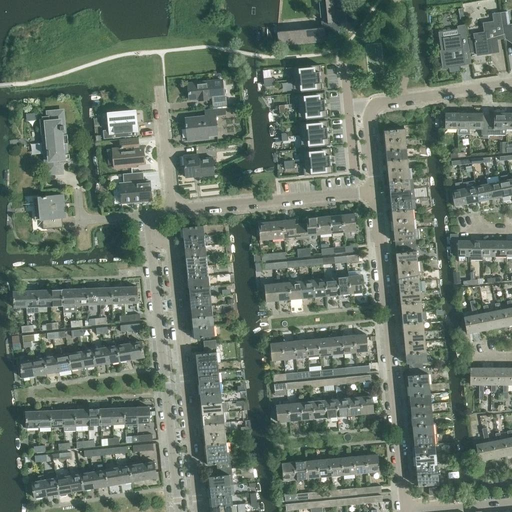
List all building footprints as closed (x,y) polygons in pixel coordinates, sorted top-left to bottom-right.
[(283,32),(278,33),(279,45),(325,42),(324,36),(340,34),(340,31),(340,29),(339,21),(343,21),(340,0),(318,0),(321,22),(322,27),(283,30),(283,32)] [(511,25),(510,26),(508,13),(500,14),(503,35),(504,34),(505,39),(511,38),(511,41),(511,25)] [(477,52),(478,56),(498,53),(496,40),(504,39),(503,35),(500,14),(493,15),(494,22),(483,24),(484,33),(474,35),(475,38),(468,39),(470,53),(477,52)] [(442,69),(465,65),(463,52),(469,52),(465,25),(456,26),(458,37),(442,39),(444,51),(439,51),(442,69)] [(320,65),(292,68),(293,80),(319,78),(319,72),(320,72),(320,65)] [(319,78),(293,80),(294,93),(322,90),(321,83),(320,83),(319,78)] [(214,106),(227,105),(226,96),(224,96),(223,81),(190,84),(191,93),(189,93),(189,95),(190,95),(190,100),(213,98),(214,106)] [(325,93),(297,95),(298,108),(325,105),(324,100),(326,100),(325,93)] [(325,105),(298,108),(299,120),(327,118),(327,111),(325,111),(325,105)] [(186,119),(188,139),(189,142),(197,141),(196,138),(218,136),(216,116),(226,115),(226,109),(206,111),(206,117),(186,119)] [(103,130),(104,139),(138,136),(137,125),(136,125),(135,111),(109,114),(110,130),(103,130)] [(70,159),(69,155),(67,155),(66,144),(68,144),(68,135),(63,135),(63,131),(64,131),(64,127),(62,127),(62,122),(64,122),(63,112),(48,113),(49,116),(42,117),(43,124),(46,123),(47,131),(43,131),(44,135),(43,135),(43,138),(46,138),(47,139),(48,138),(48,144),(45,145),(45,151),(47,151),(47,154),(45,154),(47,174),(62,173),(61,164),(68,163),(68,159),(70,159)] [(458,129),(458,113),(446,113),(446,129),(458,129)] [(458,113),(458,129),(470,129),(470,113),(458,113)] [(482,135),(487,135),(489,135),(489,116),(482,115),(482,113),(470,113),(470,129),(482,130),(482,135)] [(506,136),(506,130),(507,130),(507,114),(495,114),(495,116),(489,116),(489,135),(506,136)] [(327,121),(299,123),(300,136),(327,133),(327,128),(328,128),(327,121)] [(404,127),(384,129),(385,140),(405,138),(404,127)] [(327,133),(300,136),(302,148),(330,145),(329,139),(328,139),(327,133)] [(405,138),(385,140),(386,150),(406,148),(405,138)] [(136,167),(136,165),(145,164),(143,148),(143,149),(139,149),(138,139),(120,140),(121,148),(113,149),(115,169),(136,167)] [(330,148),(302,151),(303,164),(330,161),(329,156),(331,155),(330,148)] [(406,148),(386,150),(386,160),(407,158),(406,148)] [(185,178),(215,175),(213,158),(199,159),(198,155),(183,157),(185,178)] [(407,158),(386,160),(387,170),(408,168),(407,158)] [(330,161),(303,164),(304,176),(332,173),(332,166),(330,167),(330,161)] [(412,179),(412,178),(411,169),(408,169),(408,168),(387,170),(388,180),(409,178),(409,179),(412,179)] [(122,203),(152,201),(150,181),(144,182),(143,173),(123,174),(124,183),(120,184),(121,196),(120,196),(121,198),(122,203)] [(498,177),(500,182),(503,198),(511,196),(511,182),(511,180),(510,174),(498,177)] [(409,178),(390,180),(391,191),(410,189),(409,179),(409,178)] [(479,202),(491,200),(488,185),(487,180),(481,181),(482,186),(476,187),(479,202)] [(455,184),(456,191),(452,191),(455,207),(467,205),(464,189),(462,182),(455,184)] [(500,182),(488,185),(491,200),(503,198),(500,182)] [(464,189),(467,205),(479,202),(476,187),(464,189)] [(410,189),(391,191),(392,200),(411,199),(410,189)] [(35,221),(42,220),(43,230),(63,228),(62,218),(66,218),(63,196),(33,199),(35,221)] [(411,199),(390,200),(391,211),(412,209),(411,199)] [(412,209),(391,211),(392,221),(413,219),(412,209)] [(355,215),(343,217),(345,233),(357,232),(355,215)] [(331,218),(333,234),(345,233),(343,217),(331,218)] [(320,235),(333,234),(331,218),(319,219),(320,235)] [(320,235),(319,219),(307,220),(307,227),(302,227),(303,240),(309,239),(308,236),(320,235)] [(413,219),(392,221),(393,231),(413,229),(413,219)] [(283,222),(285,238),(297,237),(297,240),(303,240),(302,227),(296,228),(296,226),(296,221),(283,222)] [(273,239),(285,238),(283,222),(271,223),(273,239)] [(273,239),(271,223),(259,224),(261,241),(273,239)] [(184,238),(205,236),(204,226),(183,228),(184,238)] [(418,228),(415,229),(413,229),(393,231),(394,241),(395,241),(395,247),(413,245),(416,245),(415,239),(419,239),(418,228)] [(205,236),(184,238),(185,248),(206,246),(205,236)] [(471,257),(471,241),(459,241),(459,256),(470,257),(471,257)] [(482,260),(482,257),(483,257),(483,241),(471,241),(471,257),(470,257),(470,260),(482,260)] [(483,241),(483,257),(495,257),(496,241),(483,241)] [(496,241),(495,257),(507,257),(507,241),(496,241)] [(396,263),(417,261),(416,251),(413,251),(413,245),(395,247),(396,254),(395,254),(396,263)] [(206,246),(185,248),(186,258),(207,256),(206,246)] [(187,268),(208,266),(207,256),(186,258),(187,268)] [(417,261),(396,263),(397,273),(418,271),(417,261)] [(208,266),(187,268),(188,278),(209,276),(208,266)] [(418,271),(397,273),(398,283),(419,281),(418,271)] [(209,276),(188,278),(189,288),(210,286),(209,276)] [(349,278),(350,295),(363,293),(361,276),(349,278)] [(337,279),(338,296),(350,295),(349,278),(337,279)] [(326,297),(338,296),(337,279),(325,280),(326,297)] [(313,281),(314,298),(326,297),(325,280),(313,281)] [(301,282),(303,299),(314,298),(313,281),(301,282)] [(419,281),(398,283),(399,293),(420,291),(419,281)] [(303,299),(301,282),(289,283),(291,300),(303,299)] [(277,284),(279,301),(291,300),(289,283),(277,284)] [(266,302),(278,301),(279,301),(277,284),(265,285),(266,302)] [(210,286),(189,288),(190,298),(211,296),(210,286)] [(125,304),(138,303),(137,301),(141,301),(141,291),(137,292),(137,287),(124,288),(125,304)] [(100,289),(101,305),(113,304),(112,288),(100,289)] [(125,306),(125,304),(124,288),(112,288),(113,304),(119,304),(119,307),(125,306)] [(76,306),(78,306),(88,305),(88,289),(75,290),(76,306)] [(88,289),(88,305),(101,305),(100,289),(88,289)] [(51,307),(64,306),(63,290),(51,291),(51,307)] [(76,312),(76,306),(75,290),(63,290),(64,306),(64,313),(76,312)] [(39,307),(40,307),(39,291),(26,292),(27,308),(27,313),(39,313),(39,307)] [(39,291),(40,307),(51,307),(51,291),(39,291)] [(420,291),(399,293),(400,303),(421,301),(420,291)] [(27,308),(26,292),(13,292),(14,308),(27,308)] [(190,298),(191,308),(191,309),(212,307),(211,296),(190,298)] [(401,313),(422,311),(421,301),(400,303),(401,313)] [(503,326),(511,324),(511,308),(509,309),(501,310),(500,303),(496,304),(497,311),(500,310),(503,326)] [(492,329),(503,326),(500,310),(497,311),(489,312),(488,306),(484,306),(485,313),(488,313),(492,329)] [(212,307),(191,309),(192,318),(213,316),(212,307)] [(480,331),(492,329),(488,313),(485,313),(478,315),(476,308),(472,308),(474,316),(476,315),(480,331)] [(422,311),(401,313),(402,323),(423,321),(422,311)] [(476,315),(474,316),(464,317),(468,334),(480,331),(476,315)] [(213,316),(192,318),(193,328),(214,326),(213,316)] [(423,321),(402,323),(403,334),(424,332),(423,321)] [(215,337),(214,326),(193,328),(194,339),(215,337)] [(424,332),(403,334),(404,344),(425,342),(424,332)] [(367,335),(355,336),(354,336),(356,353),(368,352),(367,335)] [(11,337),(11,345),(20,344),(19,336),(11,337)] [(343,337),(344,354),(356,353),(354,336),(343,337)] [(332,355),(344,354),(343,337),(330,338),(332,355)] [(318,340),(320,356),(332,355),(330,338),(318,340)] [(306,341),(308,358),(320,356),(318,340),(306,341)] [(205,349),(216,348),(216,341),(204,342),(205,349)] [(308,358),(306,341),(295,342),(296,359),(308,358)] [(129,344),(132,360),(145,358),(142,342),(129,344)] [(284,360),(296,359),(295,342),(283,343),(284,360)] [(425,342),(404,344),(405,354),(425,352),(425,342)] [(284,360),(283,343),(270,344),(272,361),(284,360)] [(117,346),(120,362),(132,360),(129,344),(117,346)] [(105,348),(108,364),(120,362),(117,346),(105,348)] [(93,350),(96,366),(108,364),(105,348),(93,350)] [(81,352),(84,368),(96,366),(93,350),(81,352)] [(84,368),(81,352),(69,354),(72,370),(84,368)] [(422,362),(426,362),(425,352),(405,354),(406,364),(408,364),(409,370),(423,369),(422,362)] [(197,365),(218,363),(217,353),(196,355),(197,365)] [(59,373),(71,370),(72,370),(69,354),(56,357),(59,373)] [(59,373),(56,357),(45,359),(48,375),(59,373)] [(35,377),(47,375),(48,375),(45,359),(32,361),(35,377)] [(35,377),(32,361),(20,363),(23,379),(35,377)] [(219,373),(218,364),(218,363),(197,365),(198,375),(219,373)] [(470,385),(480,385),(483,385),(483,368),(470,368),(470,385)] [(495,369),(483,368),(483,385),(480,385),(480,392),(484,392),(484,385),(492,385),(495,385),(495,369)] [(511,368),(507,369),(507,385),(504,385),(503,393),(508,393),(508,385),(511,385),(511,368)] [(409,386),(430,384),(429,374),(428,374),(427,369),(423,369),(409,370),(410,375),(408,376),(409,386)] [(507,369),(495,369),(495,385),(492,385),(491,392),(496,392),(496,385),(504,385),(507,385),(507,369)] [(221,373),(219,373),(198,375),(199,385),(222,382),(221,373)] [(222,382),(199,385),(200,395),(221,393),(223,392),(222,382)] [(431,394),(430,384),(409,386),(410,396),(431,394)] [(222,403),(221,393),(200,395),(201,405),(222,403)] [(410,396),(411,406),(432,404),(431,394),(410,396)] [(360,398),(362,415),(374,414),(373,396),(360,398)] [(349,399),(350,416),(362,415),(360,398),(349,399)] [(349,399),(336,400),(338,417),(350,416),(349,399)] [(325,401),(326,418),(338,417),(336,400),(325,401)] [(278,423),(290,422),(289,404),(288,401),(283,402),(283,405),(276,406),(278,423)] [(314,419),(326,418),(325,401),(312,402),(314,419)] [(314,419),(312,402),(301,403),(302,420),(314,419)] [(223,413),(222,406),(222,403),(201,405),(202,416),(223,413)] [(301,403),(289,404),(290,422),(302,420),(301,403)] [(432,404),(411,406),(412,416),(433,414),(432,404)] [(117,409),(113,409),(112,409),(113,425),(125,424),(125,409),(125,407),(124,406),(118,406),(117,407),(117,409)] [(92,408),(92,410),(88,410),(88,426),(88,430),(94,430),(94,426),(101,425),(100,408),(99,407),(94,407),(92,408)] [(137,408),(138,424),(151,423),(150,407),(137,408)] [(69,408),(68,409),(68,411),(63,411),(64,427),(64,431),(76,431),(76,426),(76,411),(75,411),(75,409),(74,408),(69,408)] [(100,410),(100,408),(101,425),(113,425),(112,409),(100,410)] [(125,409),(125,424),(138,424),(137,408),(125,409)] [(76,426),(88,426),(88,410),(76,411),(76,426)] [(51,427),(64,427),(63,411),(51,412),(51,427)] [(39,428),(38,412),(25,413),(26,428),(39,428)] [(38,412),(39,428),(51,427),(51,412),(38,412)] [(225,413),(223,413),(202,416),(203,425),(224,423),(226,423),(225,413)] [(412,416),(413,426),(434,424),(433,414),(412,416)] [(225,433),(224,423),(203,425),(204,436),(225,433)] [(434,424),(413,426),(414,437),(435,435),(434,424)] [(225,433),(204,436),(205,445),(226,443),(225,433)] [(503,456),(511,454),(511,439),(511,438),(509,439),(501,440),(500,433),(496,434),(497,441),(500,440),(503,456)] [(435,435),(414,437),(415,446),(436,444),(435,435)] [(491,459),(503,456),(500,440),(497,441),(490,442),(488,435),(484,436),(485,443),(488,443),(491,459)] [(227,453),(227,449),(226,443),(205,445),(206,455),(227,453)] [(488,443),(485,443),(476,445),(479,461),(491,459),(488,443)] [(416,456),(437,455),(436,444),(415,446),(416,456)] [(206,455),(207,466),(216,465),(217,471),(231,469),(231,463),(229,453),(227,453),(206,455)] [(366,456),(368,473),(380,472),(378,455),(366,456)] [(417,466),(437,464),(437,455),(416,456),(417,466)] [(366,456),(354,458),(356,474),(368,473),(366,456)] [(343,459),(344,476),(356,474),(354,458),(343,459)] [(330,460),(332,477),(344,476),(343,459),(330,460)] [(319,461),(320,478),(332,477),(330,460),(319,461)] [(308,479),(320,478),(319,461),(306,462),(308,479)] [(142,464),(145,480),(157,478),(154,462),(142,464)] [(294,463),(296,480),(308,479),(306,462),(294,463)] [(296,480),(294,463),(282,464),(284,481),(296,480)] [(130,466),(133,483),(145,480),(142,464),(130,466)] [(417,466),(418,476),(438,474),(437,464),(417,466)] [(118,469),(120,485),(133,483),(130,466),(118,469)] [(106,471),(109,487),(120,485),(118,469),(106,471)] [(231,486),(231,485),(230,480),(230,476),(232,475),(231,469),(217,471),(218,477),(209,478),(210,488),(231,486)] [(94,473),(97,489),(109,487),(106,471),(94,473)] [(81,475),(84,491),(97,489),(94,473),(81,475)] [(438,474),(418,476),(419,487),(439,485),(438,474)] [(84,491),(81,475),(69,477),(72,493),(84,491)] [(57,479),(60,495),(72,493),(69,477),(57,479)] [(45,481),(48,497),(60,495),(57,479),(45,481)] [(35,499),(47,497),(48,497),(45,481),(32,483),(35,499)] [(234,494),(234,491),(233,484),(231,485),(231,486),(210,488),(211,498),(232,496),(232,495),(234,494)] [(430,495),(438,494),(438,487),(429,488),(430,495)] [(233,506),(232,501),(232,496),(211,498),(212,508),(233,506)]
